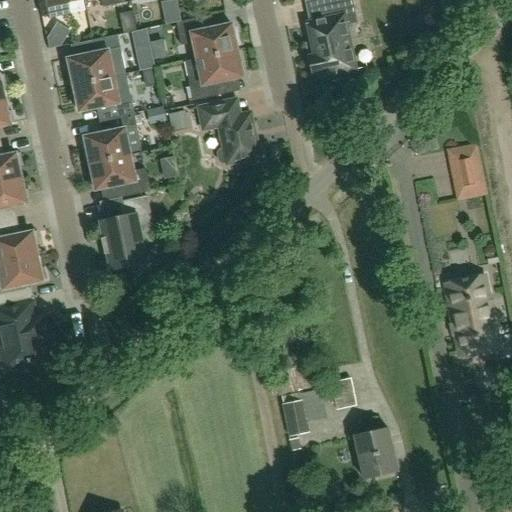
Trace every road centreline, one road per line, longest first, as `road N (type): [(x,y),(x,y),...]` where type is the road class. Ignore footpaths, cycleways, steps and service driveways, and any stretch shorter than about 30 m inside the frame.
road 1 (residential): [(0,469),(511,11)]
road 2 (residential): [(87,298),(22,0)]
